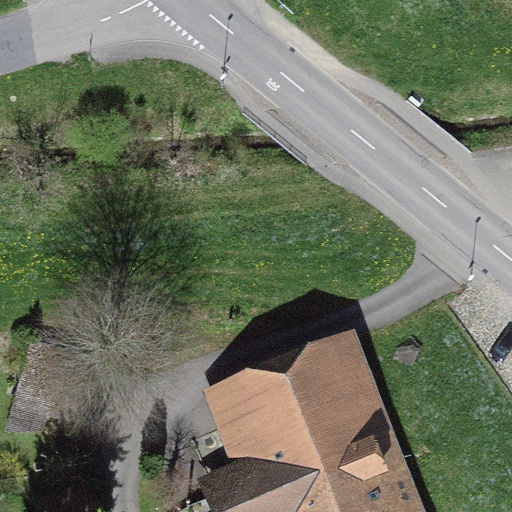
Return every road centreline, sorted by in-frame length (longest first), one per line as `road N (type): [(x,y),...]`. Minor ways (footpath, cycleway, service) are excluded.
road 1 (tertiary): [(189,0),(511,261)]
road 2 (unclassified): [(149,0),(0,47)]
